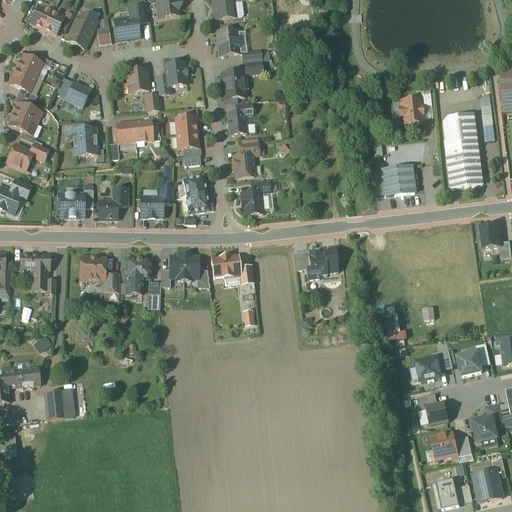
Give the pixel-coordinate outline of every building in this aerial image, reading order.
[(214,0),(213,0),(216,23),(235,21),(233,5),(232,0),(214,0)] [(177,6),(176,1),(156,4),(159,21),(179,18),(178,14),(182,9),(177,6)] [(51,15),(38,9),(28,28),(42,34),(51,15)] [(146,9),(129,11),(130,21),(136,20),(137,27),(149,25),(146,9)] [(65,21),(51,15),(42,34),(56,41),(65,21)] [(81,18),(79,17),(66,44),(84,52),(96,25),(89,21),(88,18),(84,16),(81,18)] [(130,21),(114,23),(117,44),(126,43),(128,43),(133,43),(134,42),(139,41),(137,27),(136,20),(130,21)] [(243,33),(217,35),(218,44),(219,49),(220,59),(240,57),(237,34),(243,33)] [(260,54),(242,56),(243,66),(261,65),(261,64),(260,56),(260,54)] [(268,55),(260,56),(261,64),(269,63),(268,55)] [(53,65),(36,57),(34,63),(42,67),(50,70),(53,65)] [(34,63),(24,58),(20,66),(19,65),(16,72),(36,81),(42,67),(34,63)] [(261,65),(243,66),(243,67),(245,66),(247,78),(263,77),(261,65)] [(184,66),(165,69),(166,79),(167,90),(170,90),(187,88),(186,79),(187,79),(186,73),(185,73),(184,66)] [(36,81),(16,72),(13,79),(14,80),(10,87),(20,92),(29,96),(29,95),(36,81)] [(146,73),(127,75),(130,97),(148,94),(148,95),(149,95),(146,73)] [(511,73),(500,75),(501,85),(502,85),(502,86),(511,85),(511,84),(511,73)] [(242,75),(223,77),(225,103),(226,103),(237,101),(245,100),(242,75)] [(166,79),(156,81),(158,97),(158,99),(170,97),(170,90),(167,90),(166,79)] [(66,100),(73,86),(63,81),(56,95),(66,100)] [(511,84),(511,85),(502,86),(502,85),(501,85),(504,116),(505,116),(505,115),(511,114),(511,84)] [(90,94),(73,86),(66,100),(66,101),(72,104),(71,106),(82,111),(90,94)] [(29,96),(20,92),(17,99),(34,106),(37,99),(29,95),(29,96)] [(430,94),(420,95),(421,102),(422,110),(432,109),(430,94)] [(158,97),(149,98),(149,97),(148,97),(149,98),(145,99),(147,116),(160,115),(158,99),(158,97)] [(34,106),(17,99),(14,105),(19,107),(31,113),(34,106)] [(490,100),(484,100),(480,105),(483,130),(493,129),(494,129),(490,100)] [(421,102),(400,105),(401,112),(399,112),(400,121),(402,120),(403,128),(424,125),(422,110),(421,102)] [(237,107),(235,108),(236,116),(245,115),(245,120),(253,119),(252,106),(237,107)] [(19,107),(14,117),(38,128),(42,118),(31,113),(19,107)] [(178,121),(194,120),(194,112),(178,114),(178,121)] [(236,116),(227,117),(229,139),(247,138),(245,120),(245,115),(236,116)] [(14,117),(10,127),(22,133),(33,138),(34,136),(38,128),(14,117)] [(474,118),(448,121),(444,127),(452,192),(483,188),(474,118)] [(196,136),(194,120),(178,121),(175,122),(176,138),(196,136)] [(151,125),(134,126),(136,146),(152,144),(151,125)] [(134,126),(117,128),(119,147),(136,146),(134,126)] [(493,129),(483,130),(485,145),(495,144),(493,129)] [(96,131),(73,133),(73,146),(97,145),(96,131)] [(38,138),(34,136),(33,138),(22,133),(20,140),(34,146),(38,138)] [(197,150),(196,136),(176,138),(178,154),(184,154),(198,152),(197,150)] [(26,177),(33,163),(34,159),(29,157),(31,152),(15,145),(4,168),(26,177)] [(97,145),(73,146),(74,160),(98,158),(97,145)] [(34,146),(31,152),(29,157),(34,159),(33,163),(43,167),(49,153),(34,146)] [(242,147),(240,147),(241,159),(234,160),(234,165),(233,166),(233,172),(235,173),(236,182),(255,180),(254,169),(252,169),(251,162),(254,159),(259,159),(258,146),(242,147)] [(279,152),(284,158),(290,154),(285,148),(279,152)] [(197,150),(198,152),(184,154),(185,162),(200,160),(199,150),(197,150)] [(200,160),(185,162),(185,169),(201,168),(200,160)] [(412,170),(381,174),(385,200),(415,196),(414,188),(416,187),(415,179),(413,179),(412,170)] [(204,180),(184,183),(187,200),(207,197),(204,180)] [(12,196),(28,203),(34,190),(18,183),(12,196)] [(269,185),(251,187),(252,196),(261,195),(261,196),(270,195),(269,185)] [(162,187),(162,200),(164,200),(164,212),(173,212),(173,187),(162,187)] [(0,190),(0,213),(19,222),(28,203),(12,196),(0,190)] [(114,190),(114,205),(120,205),(120,213),(128,213),(128,190),(114,190)] [(252,196),(242,197),(243,204),(242,205),(242,212),(244,212),(245,219),(263,217),(261,196),(261,195),(252,196)] [(87,197),(62,197),(62,211),(65,211),(65,222),(87,222),(87,215),(87,197)] [(207,197),(187,200),(190,217),(209,214),(207,197)] [(141,200),(141,221),(164,222),(164,212),(164,200),(162,200),(141,200)] [(101,205),(101,223),(120,223),(120,213),(120,205),(114,205),(101,205)] [(498,228),(481,230),(483,253),(500,251),(501,251),(500,247),(498,228)] [(509,246),(500,247),(501,251),(500,251),(502,264),(511,263),(509,246)] [(324,257),(318,258),(318,257),(317,257),(317,258),(312,258),(312,257),(311,257),(311,258),(309,259),(311,273),(306,273),(308,284),(320,282),(320,280),(327,279),(327,278),(338,276),(335,251),(323,253),(324,257)] [(309,255),(293,257),(295,275),(306,273),(311,273),(309,259),(309,255)] [(50,259),(21,258),(21,273),(33,274),(32,294),(46,294),(46,283),(47,283),(47,274),(50,274),(50,259)] [(176,284),(184,284),(184,259),(176,259),(176,260),(170,260),(170,273),(170,281),(176,281),(176,284)] [(193,259),(184,259),(184,284),(192,284),(192,282),(197,282),(198,282),(198,274),(199,260),(193,260),(193,259)] [(238,259),(210,262),(212,283),(238,280),(240,280),(239,271),(238,259)] [(92,260),(91,261),(81,261),(80,283),(104,285),(105,285),(105,278),(106,262),(97,261),(96,260),(92,260)] [(151,264),(137,264),(137,263),(128,263),(127,281),(143,282),(150,282),(151,264)] [(251,270),(239,271),(240,280),(238,280),(239,289),(253,287),(251,270)] [(9,273),(1,273),(1,287),(9,287),(9,273)] [(170,281),(170,273),(161,273),(161,286),(161,290),(170,291),(170,281)] [(209,292),(207,274),(198,274),(198,282),(197,282),(197,291),(209,292)] [(121,278),(105,278),(105,285),(104,285),(104,295),(120,296),(121,278)] [(143,282),(127,281),(127,285),(127,284),(127,287),(127,297),(142,298),(143,282)] [(47,283),(46,283),(46,294),(46,298),(56,298),(56,284),(47,283)] [(161,286),(149,285),(148,298),(150,298),(160,299),(161,290),(161,286)] [(9,292),(0,291),(0,299),(9,300),(9,292)] [(160,299),(150,298),(149,315),(160,315),(160,299)] [(400,318),(397,318),(395,309),(386,310),(391,344),(408,342),(407,333),(403,334),(400,318)] [(424,311),(424,322),(436,321),(435,310),(424,311)] [(244,329),(255,329),(254,313),(244,314),(244,329)] [(302,331),(312,330),(311,321),(301,322),(302,331)] [(88,332),(78,333),(78,341),(88,340),(88,332)] [(511,344),(511,335),(496,337),(497,346),(501,345),(511,344)] [(44,339),(34,348),(41,357),(52,347),(44,339)] [(511,368),(511,344),(501,345),(504,370),(511,368)] [(435,359),(436,362),(438,362),(440,375),(452,373),(449,356),(435,359)] [(481,375),(476,356),(457,361),(462,380),(481,375)] [(436,362),(416,366),(420,389),(442,384),(440,375),(438,362),(436,362)] [(38,372),(14,374),(14,371),(2,372),(3,382),(3,384),(14,383),(16,392),(40,389),(38,372)] [(3,382),(0,382),(0,406),(10,406),(8,392),(16,392),(14,383),(3,384),(3,382)] [(62,394),(44,396),(47,424),(65,422),(62,394)] [(426,412),(437,409),(435,399),(418,402),(421,415),(426,413),(426,412)] [(437,409),(426,412),(426,413),(430,430),(449,425),(445,407),(437,409)] [(500,408),(486,411),(489,423),(493,422),(494,427),(503,425),(500,408)] [(511,415),(510,408),(501,410),(504,426),(511,423),(511,415)] [(489,423),(480,424),(479,423),(471,425),(472,432),(474,432),(477,446),(497,441),(494,427),(493,422),(489,423)] [(453,435),(430,441),(436,466),(459,461),(455,444),(453,435)] [(0,461),(17,461),(16,441),(0,441),(0,461)] [(468,441),(455,444),(459,461),(471,458),(468,441)] [(497,474),(499,482),(507,480),(503,464),(495,466),(497,474)] [(0,474),(0,500),(8,500),(8,495),(9,495),(8,483),(6,483),(6,475),(0,474)] [(472,480),(479,509),(504,503),(499,482),(497,474),(472,480)] [(457,492),(455,481),(432,486),(437,511),(461,511),(461,509),(457,492)] [(470,489),(457,492),(461,509),(474,506),(470,489)]
